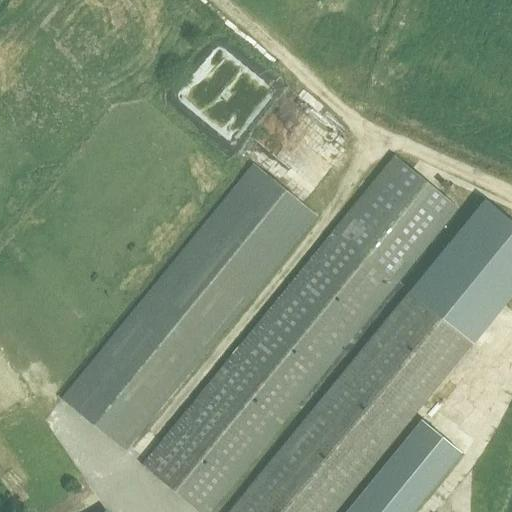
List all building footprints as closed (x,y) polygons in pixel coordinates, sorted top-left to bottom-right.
[(318,6),(303,49),(345,64),(361,22),(318,6)] [(229,139),(272,85),(212,37),(168,91),(229,139)] [(366,80),(376,45),(364,41),(350,89),(371,95),(374,82),(366,80)] [(511,170),(511,103),(399,56),(375,114),(511,170)] [(346,215),(359,226),(347,241),(334,230),(142,463),(202,511),(207,511),(397,283),(383,271),(395,257),(408,268),(456,210),(393,158),(346,215)] [(253,164),(61,401),(124,451),(315,215),(253,164)] [(393,309),(226,511),(333,511),(455,360),(511,291),(511,221),(483,198),(393,309)] [(0,351),(0,405),(24,391),(0,351)] [(345,511),(412,511),(461,453),(421,420),(345,511)] [(0,434),(0,467),(6,479),(19,472),(0,434)]
